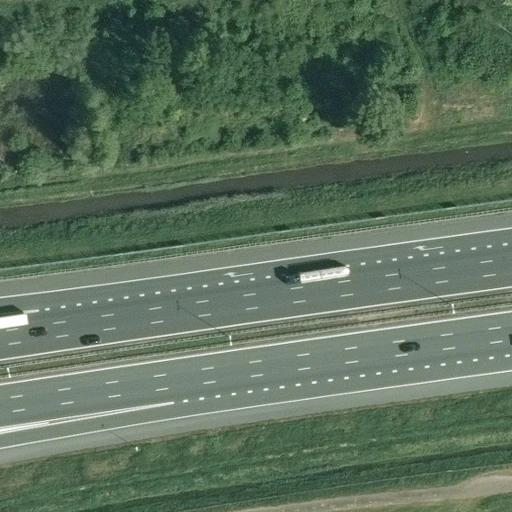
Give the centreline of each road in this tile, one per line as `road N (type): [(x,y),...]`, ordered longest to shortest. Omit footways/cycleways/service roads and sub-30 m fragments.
road 1 (motorway): [(511,268),(49,331)]
road 2 (motorway): [(159,384),(511,335)]
road 3 (track): [(511,487),(281,511)]
road 4 (motorway): [(0,437),(159,384)]
road 5 (motorway): [(0,406),(159,384)]
